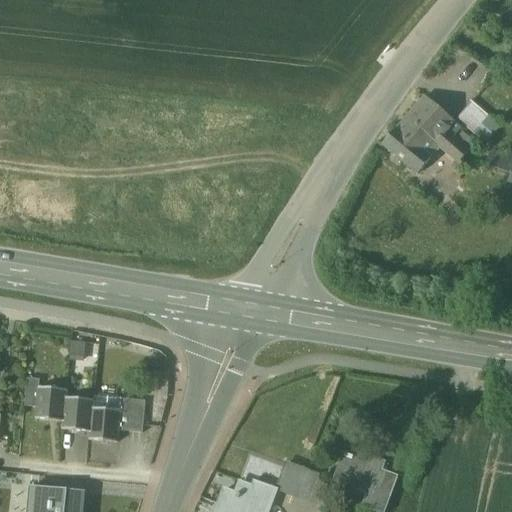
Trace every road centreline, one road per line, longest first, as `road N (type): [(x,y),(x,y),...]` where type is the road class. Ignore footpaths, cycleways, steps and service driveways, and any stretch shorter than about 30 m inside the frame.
road 1 (unclassified): [(243,313),(332,166),(464,0)]
road 2 (secondary): [(243,313),(511,354)]
road 3 (secondary): [(0,269),(243,313)]
road 4 (residential): [(166,511),(243,313)]
